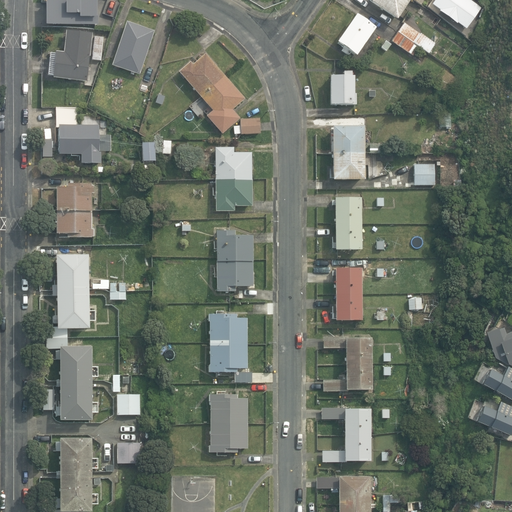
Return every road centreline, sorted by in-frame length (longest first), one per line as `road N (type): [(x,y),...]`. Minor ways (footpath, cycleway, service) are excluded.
road 1 (residential): [(15,0),(14,511)]
road 2 (residential): [(290,511),(289,108),(266,46)]
